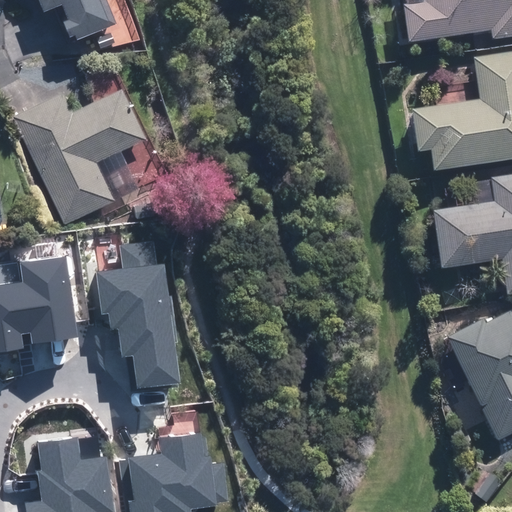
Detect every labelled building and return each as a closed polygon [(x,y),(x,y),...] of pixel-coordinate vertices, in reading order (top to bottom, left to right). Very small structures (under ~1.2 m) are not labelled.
[(30,0),(36,13),(51,7),(63,40),(109,22),(100,0),(30,0)] [(486,39),(511,36),(511,0),(418,0),(419,1),(395,4),(399,39),(485,29),(486,39)] [(511,50),(467,57),(472,100),(403,109),(409,152),(423,150),(426,171),(511,158),(511,50)] [(109,201),(91,163),(140,139),(116,89),(67,113),(57,93),(9,117),(61,225),(109,201)] [(431,267),(493,258),(499,294),(511,291),(511,173),(485,178),(489,201),(423,211),(431,267)] [(511,428),(511,304),(472,324),(440,339),(489,440),(511,428)]
